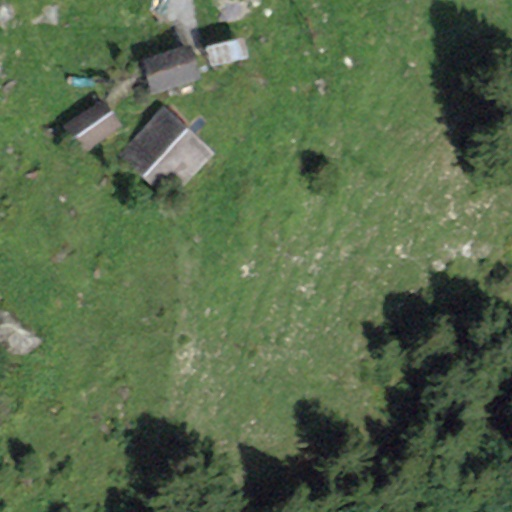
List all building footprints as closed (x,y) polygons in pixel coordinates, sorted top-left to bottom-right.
[(213,33),(218,70),(250,65),(245,29),(213,33)] [(147,64),(156,94),(200,80),(195,66),(191,51),(147,64)] [(106,100),(65,131),(84,156),(125,125),(106,100)] [(164,181),(200,135),(164,106),(120,160),(157,190),(164,181)] [(184,197),(221,151),(200,135),(164,181),(184,197)]
